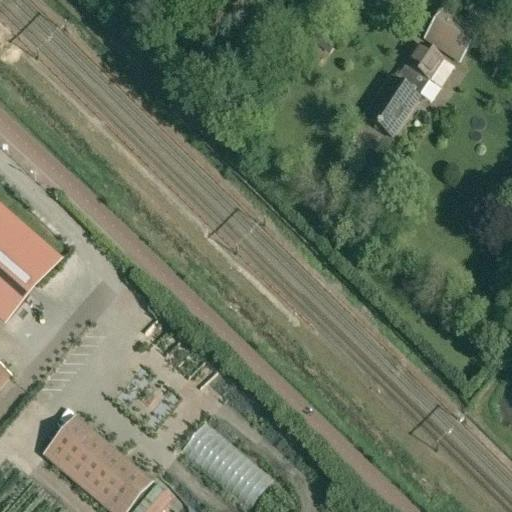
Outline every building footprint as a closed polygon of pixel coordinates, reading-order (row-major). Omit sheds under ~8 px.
[(480,33),(446,11),(426,41),(459,64),(480,33)] [(311,44),(329,56),(342,38),(324,26),(311,44)] [(443,62),(440,60),(421,48),(396,85),(391,82),(365,122),(391,139),(418,99),(419,98),(429,105),(439,92),(428,84),(443,62)] [(0,319),(6,325),(60,263),(0,209),(0,319)] [(0,390),(10,379),(0,369),(0,390)] [(130,511),(152,487),(75,421),(44,458),(107,511),(130,511)]
